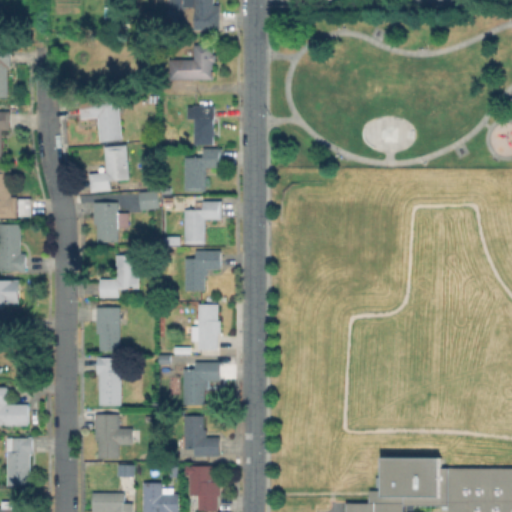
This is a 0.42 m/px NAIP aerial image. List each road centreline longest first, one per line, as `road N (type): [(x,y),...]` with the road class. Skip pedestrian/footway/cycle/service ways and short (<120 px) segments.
road 1 (tertiary): [(252,511),(252,0)]
road 2 (residential): [(65,511),(70,241),(38,99),(38,44)]
